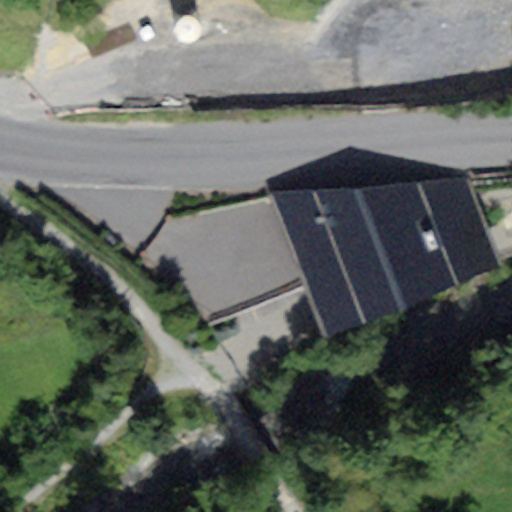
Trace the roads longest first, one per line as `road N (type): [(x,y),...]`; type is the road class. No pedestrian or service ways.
road 1 (tertiary): [(0,145),(45,155),(201,156),(511,146)]
road 2 (residential): [(0,147),(227,350)]
